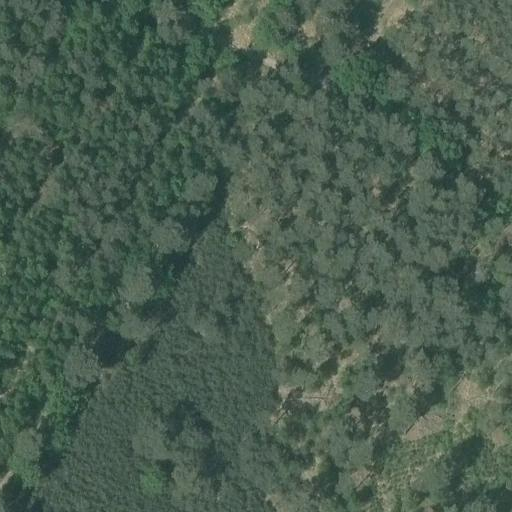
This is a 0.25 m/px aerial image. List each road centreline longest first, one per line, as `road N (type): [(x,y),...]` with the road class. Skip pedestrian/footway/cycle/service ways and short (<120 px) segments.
road 1 (track): [(0,484),(281,65),(333,87)]
road 2 (track): [(511,236),(333,87)]
